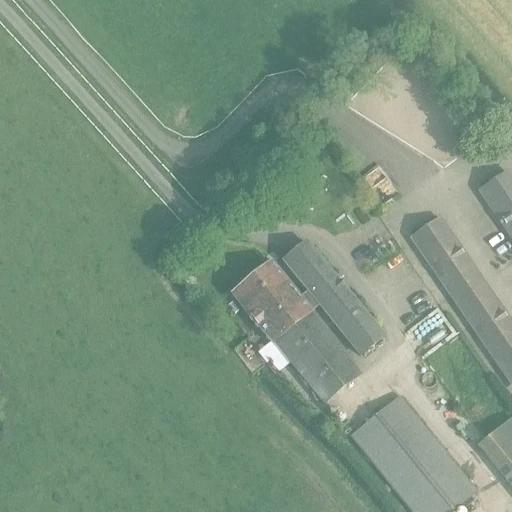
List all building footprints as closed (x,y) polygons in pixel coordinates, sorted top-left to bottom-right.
[(511,183),(506,176),(482,192),(511,235),(511,330),(438,223),(414,240),(511,382),(511,183)] [(300,300),(312,314),(320,308),(361,359),(385,339),(308,245),(283,264),(308,294),(300,300)] [(312,314),(300,300),(272,265),(232,298),(270,345),(272,347),(309,317),(312,314)] [(268,363),(281,354),(325,407),(360,378),(309,317),(272,347),(270,345),(260,354),(268,363)] [(454,511),(477,494),(415,417),(401,400),(352,440),(410,511),(454,511)] [(511,421),(478,449),(511,490),(511,421)]
